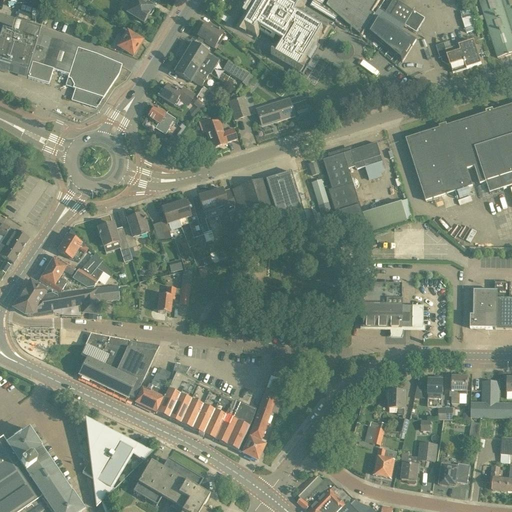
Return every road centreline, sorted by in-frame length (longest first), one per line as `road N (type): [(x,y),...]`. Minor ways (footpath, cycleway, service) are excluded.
road 1 (unclassified): [(121,170),(187,178),(511,76)]
road 2 (residential): [(0,319),(300,353),(347,391)]
road 3 (secondary): [(267,494),(194,447),(0,351)]
road 4 (residential): [(480,511),(364,489),(303,447)]
road 5 (tertiary): [(347,391),(403,360),(511,357)]
road 6 (tertiary): [(108,139),(193,0)]
road 7 (secondary): [(0,304),(79,184)]
